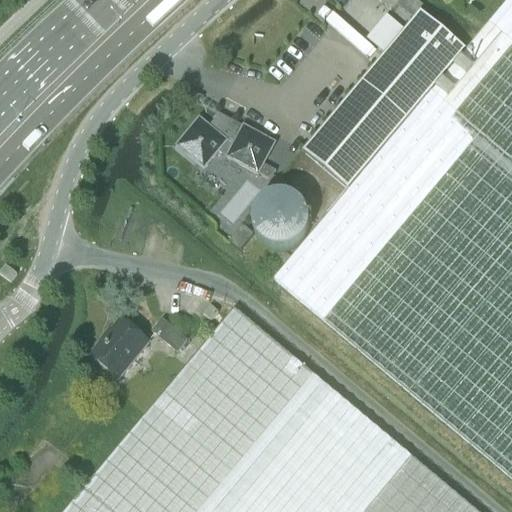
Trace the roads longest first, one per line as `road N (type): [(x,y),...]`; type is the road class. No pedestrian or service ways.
road 1 (unclassified): [(0,319),(28,291),(96,132),(233,0)]
road 2 (unknown): [(330,0),(352,20),(354,39),(296,102),(277,104),(169,56)]
road 3 (primary): [(0,176),(180,0)]
road 4 (primary): [(112,0),(0,111)]
